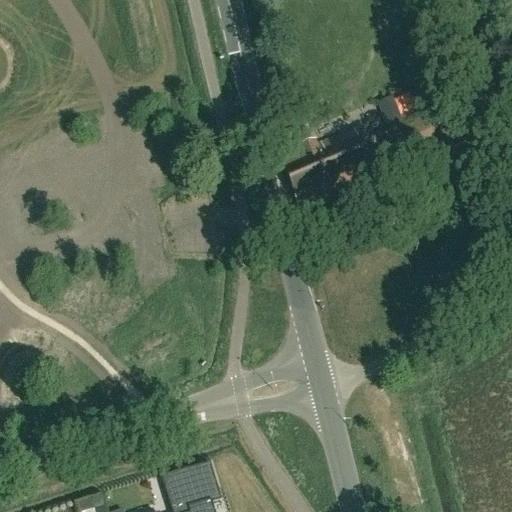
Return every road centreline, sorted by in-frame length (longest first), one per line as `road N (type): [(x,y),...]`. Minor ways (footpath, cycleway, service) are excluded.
road 1 (tertiary): [(312,361),(226,0)]
road 2 (unclassified): [(0,473),(167,420)]
road 3 (unclassified): [(312,361),(167,420)]
road 4 (unclassified): [(167,420),(320,396)]
road 5 (tertiary): [(351,511),(320,396)]
